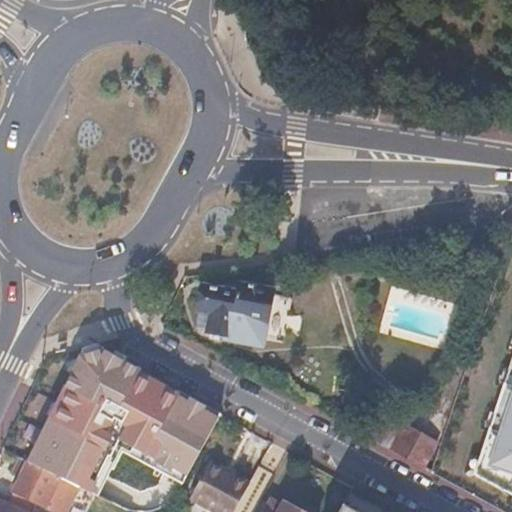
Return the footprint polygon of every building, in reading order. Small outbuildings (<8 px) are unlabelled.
[(235,133),(234,157),(281,159),(282,135),(235,133)] [(237,293),(203,286),(194,329),(224,335),(223,338),(259,346),(271,290),(239,284),(237,293)] [(0,446),(0,448),(21,459),(56,476),(77,487),(123,508),(141,511),(165,506),(183,484),(232,401),(135,353),(111,328),(53,348),(0,446)] [(511,341),(471,461),(511,479),(511,341)] [(405,422),(392,448),(429,467),(443,441),(405,422)] [(14,472),(22,475),(9,501),(30,511),(32,511),(37,502),(58,511),(65,511),(77,487),(56,476),(21,459),(14,472)] [(233,511),(249,483),(209,462),(188,501),(207,511),(233,511)] [(263,511),(312,511),(306,508),(300,511),(284,502),(282,505),(271,499),(263,511)] [(22,511),(0,501),(0,511),(22,511)]
